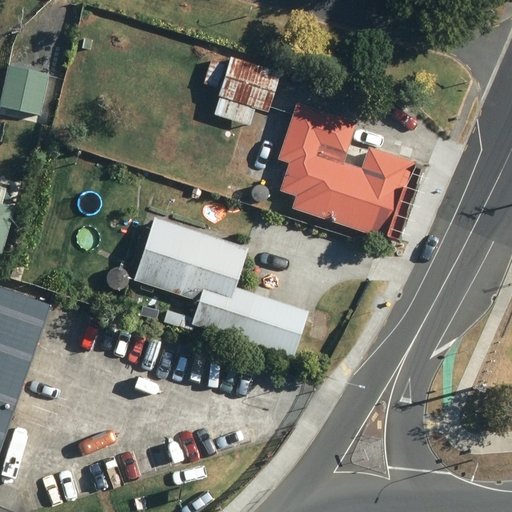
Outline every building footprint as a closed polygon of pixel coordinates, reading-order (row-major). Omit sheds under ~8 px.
[(216,95),(218,96),(213,114),(248,125),(253,107),(266,111),(278,71),(228,56),(223,72),(207,67),(201,88),(217,93),(216,95)] [(62,88),(59,105),(72,108),(76,92),(62,88)] [(278,189),(295,195),(291,207),(381,238),(382,235),(394,239),(418,168),(411,165),(412,162),(409,160),(413,149),(386,140),(387,135),(377,131),(371,149),(367,148),(366,150),(358,147),(357,151),(345,147),(353,123),(295,103),(277,157),(288,161),(278,189)] [(257,164),(252,176),(275,184),(279,171),(257,164)] [(182,315),(179,326),(191,329),(193,323),(294,356),(311,305),(236,281),(247,246),(153,216),(133,279),(199,301),(193,318),(182,315)] [(129,271),(109,266),(104,289),(124,293),(129,271)] [(0,429),(44,303),(0,288),(0,429)] [(191,336),(207,342),(210,336),(193,330),(191,336)]
